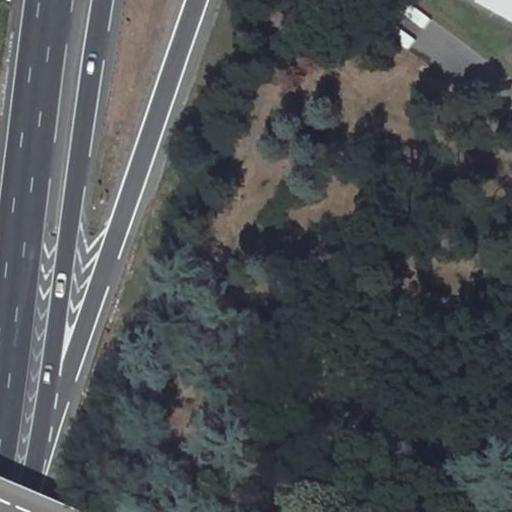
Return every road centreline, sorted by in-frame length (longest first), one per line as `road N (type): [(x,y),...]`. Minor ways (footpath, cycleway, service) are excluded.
road 1 (trunk): [(47,386),(78,327),(193,0)]
road 2 (motorway): [(47,386),(100,0)]
road 3 (trunk): [(0,342),(44,0)]
road 4 (trunk): [(21,511),(47,386)]
